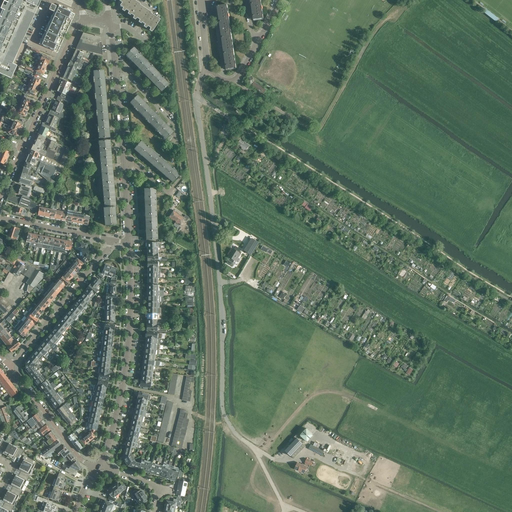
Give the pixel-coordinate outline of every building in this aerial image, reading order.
[(5,0),(5,1),(4,1),(0,9),(1,9),(0,12),(0,73),(11,79),(17,66),(13,64),(26,34),(41,0),(5,0)] [(137,5),(128,0),(124,0),(122,4),(120,6),(131,14),(130,15),(145,24),(144,25),(153,31),(159,22),(147,15),(148,14),(145,12),(136,6),(137,5)] [(251,4),(252,8),(253,20),(263,19),(262,12),(261,3),(251,4)] [(51,4),(49,10),(53,12),(52,16),(39,44),(41,45),(54,51),(57,44),(56,44),(59,38),(60,38),(61,35),(62,32),(64,28),(63,28),(65,25),(65,26),(67,22),(66,22),(67,19),(68,19),(70,16),(71,13),(72,12),(63,8),(58,6),(58,7),(56,7),(51,4)] [(217,6),(219,22),(229,21),(227,5),(217,6)] [(488,10),(486,14),(497,21),(499,18),(488,10)] [(232,36),(229,21),(219,22),(222,38),(232,36)] [(82,51),(88,52),(102,55),(102,56),(101,37),(100,37),(100,38),(96,36),(94,36),(86,34),(83,33),(80,39),(76,49),(82,51)] [(222,38),(222,42),(224,54),(234,52),(232,36),(222,38)] [(39,60),(47,64),(48,65),(48,63),(50,63),(50,61),(50,60),(50,59),(43,56),(43,55),(40,54),(39,53),(40,51),(31,47),(30,50),(37,53),(36,55),(38,56),(37,59),(38,60),(39,60)] [(126,55),(131,60),(131,61),(132,62),(133,62),(138,67),(145,61),(141,56),(142,56),(138,52),(137,53),(133,48),(126,55)] [(236,68),(234,52),(224,54),(226,69),(236,68)] [(73,56),(73,57),(83,61),(88,64),(89,62),(81,58),(82,57),(74,53),(74,54),(73,53),(73,55),(73,56)] [(36,61),(35,65),(46,70),(47,67),(46,66),(47,64),(39,60),(38,62),(36,61)] [(70,62),(69,64),(84,70),(85,68),(78,65),(79,64),(71,60),(71,61),(70,60),(69,62),(70,62)] [(144,74),(150,79),(157,73),(153,68),(150,64),(149,65),(145,61),(138,67),(143,72),(143,73),(144,74)] [(68,66),(68,67),(76,71),(76,70),(76,69),(83,72),(84,70),(69,64),(69,65),(68,65),(67,66),(68,66)] [(46,70),(35,65),(33,68),(35,69),(34,71),(43,74),(44,74),(46,70)] [(68,67),(66,70),(82,78),(84,74),(76,70),(76,71),(68,67)] [(66,70),(64,74),(81,81),(82,78),(66,70)] [(95,88),(105,88),(104,80),(105,80),(105,78),(104,78),(103,71),(94,72),(94,78),(93,78),(94,83),(95,83),(95,88)] [(157,73),(150,79),(155,84),(154,85),(156,86),(161,91),(168,85),(164,81),(165,80),(161,76),(161,77),(157,73)] [(64,74),(63,77),(71,81),(75,82),(75,83),(79,85),(81,81),(64,74)] [(30,81),(38,85),(39,85),(40,83),(39,82),(40,80),(32,76),(30,81)] [(62,80),(60,86),(69,90),(68,92),(78,96),(81,97),(83,93),(79,91),(79,90),(70,86),(72,84),(62,80)] [(38,85),(30,81),(27,86),(36,90),(37,88),(37,87),(38,85)] [(251,87),(268,97),(271,93),(254,82),(251,87)] [(36,90),(27,86),(25,92),(34,95),(35,95),(36,93),(35,93),(36,90)] [(59,97),(67,102),(69,103),(70,104),(72,105),(74,107),(76,108),(79,102),(76,100),(66,95),(68,92),(69,90),(60,86),(59,87),(59,86),(57,90),(58,90),(57,91),(61,93),(59,97)] [(97,105),(106,104),(106,97),(106,95),(105,88),(95,88),(96,94),(95,94),(95,99),(96,99),(97,105)] [(142,115),(149,108),(144,103),(143,101),(142,101),(137,96),(130,103),(134,107),(133,108),(137,111),(138,111),(142,115)] [(21,103),(29,106),(30,106),(31,106),(31,104),(32,101),(23,97),(21,103)] [(49,112),(61,117),(62,118),(63,116),(63,115),(63,114),(62,113),(61,113),(65,105),(56,101),(52,110),(51,110),(49,112)] [(19,108),(27,111),(28,111),(29,109),(28,109),(29,106),(21,103),(19,108)] [(107,112),(106,104),(97,105),(97,111),(96,111),(97,116),(98,116),(98,122),(108,121),(107,114),(108,114),(107,112)] [(19,108),(15,106),(14,108),(11,106),(9,110),(15,113),(15,112),(24,116),(25,116),(26,116),(26,114),(27,111),(19,108)] [(154,127),(161,120),(156,115),(154,113),(149,108),(142,115),(146,119),(145,120),(149,124),(150,123),(154,127)] [(50,112),(44,124),(56,129),(61,117),(50,112)] [(10,120),(8,126),(9,127),(19,131),(19,130),(20,130),(21,129),(21,128),(21,125),(10,120)] [(166,125),(161,120),(154,127),(158,131),(157,132),(160,135),(161,135),(166,139),(172,132),(167,127),(168,127),(166,125)] [(109,128),(108,128),(108,121),(98,122),(99,128),(98,128),(98,133),(99,133),(100,139),(109,138),(109,130),(109,128)] [(43,123),(41,126),(49,130),(55,133),(56,129),(43,123)] [(46,136),(49,130),(41,126),(38,134),(46,138),(51,141),(51,140),(55,142),(56,141),(55,140),(47,136),(46,136)] [(19,131),(9,127),(8,129),(10,130),(8,133),(16,136),(17,136),(19,131)] [(36,137),(31,150),(52,160),(56,152),(58,153),(60,149),(59,148),(60,147),(58,147),(60,144),(55,142),(51,140),(51,141),(46,152),(44,151),(46,147),(43,145),(44,145),(43,144),(46,138),(38,134),(37,137),(36,137)] [(245,144),(240,140),(237,144),(242,148),(241,149),(244,150),(247,146),(245,144)] [(99,142),(100,159),(111,158),(110,151),(111,150),(110,148),(109,141),(99,142)] [(134,149),(139,154),(140,154),(140,155),(141,156),(142,156),(147,160),(153,153),(149,149),(150,148),(146,145),(145,146),(141,142),(134,149)] [(0,155),(7,159),(7,158),(8,158),(9,155),(9,154),(8,152),(5,151),(1,149),(0,148),(0,155)] [(28,155),(37,159),(39,154),(31,150),(28,155)] [(154,167),(160,171),(166,164),(162,160),(162,159),(159,156),(158,157),(153,153),(147,160),(153,165),(152,165),(154,167)] [(43,161),(37,159),(28,155),(25,162),(31,165),(30,167),(33,169),(40,175),(50,183),(57,168),(43,161)] [(45,156),(43,161),(57,168),(62,170),(65,165),(60,163),(45,156)] [(100,159),(102,175),(112,174),(112,167),(112,165),(111,165),(111,158),(100,159)] [(32,173),(33,169),(30,167),(31,165),(25,162),(23,168),(24,168),(29,169),(28,172),(31,172),(32,173)] [(166,164),(160,171),(165,176),(167,178),(167,177),(173,182),(179,175),(174,171),(175,170),(171,167),(171,168),(166,164)] [(33,182),(34,180),(30,179),(31,176),(29,176),(22,173),(20,178),(33,182)] [(102,175),(103,192),(114,191),(113,184),(114,184),(113,181),(112,174),(102,175)] [(35,183),(33,182),(20,178),(18,183),(19,183),(18,183),(29,187),(30,184),(34,185),(35,183)] [(22,197),(31,200),(31,199),(29,198),(29,197),(31,190),(18,185),(15,193),(20,195),(21,195),(23,196),(22,197)] [(144,189),(145,197),(144,197),(144,199),(145,199),(145,206),(156,206),(155,189),(144,189)] [(114,191),(103,192),(105,208),(110,208),(110,209),(114,208),(115,208),(115,201),(115,198),(114,198),(114,191)] [(30,202),(31,200),(22,197),(21,198),(20,198),(17,198),(9,195),(6,200),(28,208),(34,210),(36,211),(38,206),(36,205),(36,204),(30,202)] [(310,211),(313,207),(304,202),(302,205),(310,211)] [(145,216),(146,223),(156,222),(156,206),(145,206),(145,213),(145,216)] [(21,215),(24,216),(27,217),(28,214),(25,213),(26,211),(23,210),(23,209),(17,208),(16,212),(21,214),(21,215)] [(115,215),(114,208),(110,209),(110,208),(105,208),(104,208),(105,226),(116,225),(115,217),(116,217),(115,215)] [(185,219),(185,218),(173,210),(170,215),(166,213),(164,215),(168,218),(177,224),(178,225),(177,225),(178,226),(176,229),(175,231),(179,235),(183,229),(179,226),(180,226),(184,220),(185,220),(185,219)] [(156,222),(146,223),(146,230),(145,230),(146,233),(146,240),(148,240),(155,239),(157,239),(156,222)] [(258,243),(251,239),(244,251),(250,255),(258,243)] [(79,248),(80,252),(88,251),(88,250),(88,248),(87,248),(87,247),(87,244),(79,243),(79,248)] [(234,262),(235,262),(240,254),(238,252),(239,251),(235,248),(234,250),(233,250),(229,257),(230,258),(228,260),(233,263),(234,262)] [(88,252),(88,251),(80,252),(81,258),(82,259),(81,261),(84,264),(88,258),(88,255),(89,254),(88,252)] [(1,252),(0,254),(0,260),(2,262),(4,263),(5,261),(13,265),(17,259),(12,256),(11,258),(1,252)] [(77,259),(73,263),(80,269),(82,267),(81,267),(83,264),(77,259)] [(79,271),(80,269),(73,263),(70,267),(76,273),(78,271),(79,271)] [(24,266),(21,271),(20,273),(29,278),(26,283),(28,285),(27,291),(26,291),(29,293),(32,290),(34,288),(36,286),(46,276),(26,264),(24,266)] [(100,273),(99,274),(103,277),(104,274),(108,275),(111,267),(110,267),(110,266),(108,266),(106,265),(106,266),(105,267),(104,270),(101,269),(99,273),(100,273)] [(21,271),(14,266),(13,268),(16,269),(12,274),(14,275),(17,277),(20,273),(21,271)] [(74,275),(76,273),(70,267),(66,272),(73,278),(75,276),(74,275)] [(111,267),(108,275),(112,277),(111,280),(111,283),(116,284),(116,280),(115,280),(117,276),(114,275),(115,271),(115,269),(114,268),(113,268),(112,267),(111,267)] [(66,272),(63,276),(69,281),(71,279),(72,279),(73,278),(66,272)] [(70,282),(69,281),(63,276),(59,280),(65,285),(66,286),(67,285),(68,284),(70,282)] [(95,288),(99,284),(100,284),(102,282),(99,279),(98,280),(96,278),(95,279),(94,280),(94,281),(91,285),(90,285),(95,288)] [(58,280),(55,284),(62,290),(63,288),(63,287),(65,285),(59,280),(59,281),(58,280)] [(62,290),(55,284),(53,282),(49,287),(58,294),(60,291),(62,290)] [(115,295),(115,294),(115,290),(116,289),(116,287),(115,287),(115,286),(113,286),(113,284),(106,284),(106,288),(106,294),(107,294),(115,295)] [(87,289),(94,295),(95,293),(95,292),(97,290),(95,288),(90,285),(91,285),(90,285),(89,285),(88,286),(88,287),(87,289)] [(45,290),(55,298),(56,297),(56,296),(58,294),(49,287),(49,286),(45,290)] [(85,291),(83,293),(91,300),(93,298),(92,297),(94,295),(87,289),(86,289),(85,291)] [(53,300),(55,298),(45,290),(42,295),(44,297),(51,302),(52,300),(53,300)] [(80,297),(87,303),(89,301),(90,302),(91,300),(83,293),(82,295),(81,295),(80,296),(80,297)] [(49,304),(51,302),(44,297),(41,301),(48,307),(49,305),(49,304)] [(78,300),(76,302),(84,308),(86,306),(85,305),(87,303),(80,297),(80,298),(79,298),(78,299),(78,300)] [(46,308),(48,307),(41,301),(37,305),(44,310),(45,308),(46,308)] [(84,308),(76,302),(75,303),(74,303),(73,305),(73,306),(82,313),(86,309),(84,308)] [(37,305),(34,309),(41,315),(42,313),(44,310),(37,305)] [(82,313),(73,306),(72,306),(71,307),(71,308),(69,310),(76,316),(79,319),(83,314),(82,313)] [(41,315),(34,309),(32,308),(28,312),(37,319),(38,317),(39,317),(41,315)] [(322,319),(323,319),(321,321),(323,322),(324,320),(325,320),(327,316),(328,315),(329,314),(328,314),(331,310),(329,309),(326,313),(325,313),(324,316),(322,315),(321,317),(323,318),(322,319)] [(74,318),(76,316),(69,310),(68,310),(67,312),(66,314),(73,320),(74,321),(75,322),(77,320),(74,318)] [(37,319),(28,312),(24,316),(34,324),(34,325),(36,323),(36,322),(37,321),(38,320),(37,319)] [(62,319),(70,325),(74,321),(73,320),(66,314),(66,315),(65,315),(64,316),(64,317),(62,319)] [(32,326),(34,324),(24,316),(21,320),(31,329),(32,327),(32,326)] [(58,323),(58,324),(65,329),(67,327),(68,328),(70,325),(62,319),(60,321),(59,321),(58,323)] [(18,325),(27,332),(28,330),(29,330),(31,329),(21,320),(18,325)] [(55,328),(54,328),(61,334),(63,331),(64,332),(66,330),(65,329),(58,324),(57,325),(56,326),(55,327),(55,328)] [(25,334),(27,332),(18,325),(14,329),(16,331),(23,337),(23,336),(24,336),(25,335),(25,334)] [(61,335),(61,334),(54,328),(52,331),(51,331),(50,332),(50,333),(60,341),(64,337),(61,335)] [(3,342),(4,343),(11,338),(8,333),(1,339),(3,341),(3,342)] [(57,346),(60,341),(50,333),(49,335),(48,335),(47,336),(47,337),(57,346)] [(6,345),(8,347),(14,342),(17,340),(15,339),(13,341),(12,338),(13,338),(12,337),(11,338),(4,343),(5,345),(6,345)] [(43,341),(43,342),(54,351),(58,346),(57,346),(47,337),(45,339),(44,339),(43,341)] [(20,345),(17,340),(14,342),(8,347),(7,348),(11,352),(20,345)] [(51,355),(54,351),(43,342),(42,343),(41,343),(40,345),(40,346),(47,352),(47,351),(47,352),(51,355)] [(47,352),(40,346),(38,348),(37,348),(36,349),(36,350),(43,356),(45,353),(46,354),(47,352),(47,351),(47,352)] [(39,360),(43,356),(36,350),(35,350),(34,352),(34,353),(32,354),(39,360)] [(36,365),(39,360),(32,354),(32,355),(31,355),(30,356),(30,357),(29,359),(36,365)] [(25,363),(25,366),(34,366),(36,367),(37,366),(36,365),(29,359),(28,359),(26,362),(25,363)] [(35,367),(36,367),(34,366),(25,366),(25,370),(26,371),(28,374),(28,373),(30,376),(37,371),(39,369),(39,368),(35,367)] [(41,375),(37,371),(30,376),(32,378),(32,379),(33,380),(34,381),(41,375)] [(45,380),(41,375),(34,381),(35,383),(35,384),(37,385),(38,386),(45,380)] [(2,385),(5,389),(11,383),(8,379),(1,384),(2,385)] [(42,391),(50,385),(46,380),(38,386),(40,388),(40,389),(41,390),(42,391)] [(8,394),(8,393),(15,388),(11,383),(5,389),(7,392),(5,394),(7,395),(8,394)] [(45,395),(53,389),(51,386),(53,385),(52,383),(50,385),(42,391),(43,393),(44,395),(45,395)] [(48,399),(49,400),(56,394),(54,392),(59,387),(58,385),(53,389),(45,395),(47,397),(47,398),(48,399)] [(11,397),(18,392),(15,388),(8,393),(8,394),(11,397)] [(93,390),(92,396),(104,398),(105,396),(104,395),(105,393),(93,390)] [(52,404),(59,398),(57,396),(58,395),(57,393),(56,394),(49,400),(50,401),(50,402),(51,404),(52,404)] [(137,398),(138,398),(146,401),(148,401),(149,398),(148,398),(149,395),(139,393),(138,395),(137,397),(137,398)] [(91,401),(92,401),(102,404),(102,403),(103,403),(103,401),(104,398),(92,396),(91,401)] [(59,398),(52,404),(54,406),(54,407),(55,408),(56,408),(63,403),(61,400),(62,400),(60,398),(59,398)] [(57,410),(61,415),(68,409),(64,404),(57,410)] [(16,418),(17,417),(19,419),(22,417),(20,414),(23,412),(21,410),(23,409),(21,406),(19,407),(13,411),(11,413),(13,416),(14,416),(16,418)] [(61,415),(65,420),(72,414),(68,409),(61,415)] [(24,413),(23,412),(20,414),(22,417),(19,419),(21,421),(20,422),(21,423),(28,418),(26,416),(28,415),(25,412),(24,413)] [(28,427),(30,429),(43,420),(38,413),(23,424),(26,428),(28,427)] [(76,419),(72,414),(65,420),(68,425),(69,424),(71,426),(76,423),(74,420),(76,419)] [(43,420),(30,429),(29,430),(30,432),(33,430),(34,432),(46,423),(43,420)] [(51,430),(49,427),(46,424),(39,430),(40,432),(42,434),(43,436),(51,430)] [(300,435),(307,441),(314,434),(307,428),(300,435)] [(84,434),(86,436),(90,441),(95,437),(94,435),(95,430),(89,429),(89,430),(84,434)] [(20,438),(14,431),(14,430),(8,434),(17,440),(20,438)] [(55,435),(52,431),(45,436),(47,438),(42,442),(43,444),(45,443),(55,435)] [(75,433),(80,440),(84,445),(90,441),(86,436),(83,438),(77,431),(75,433)] [(68,437),(73,444),(79,440),(73,433),(68,437)] [(49,445),(58,439),(55,435),(45,443),(46,445),(48,444),(49,445)] [(305,447),(302,444),(297,439),(285,451),(290,456),(291,456),(294,459),(305,447)] [(84,447),(79,440),(73,444),(78,451),(84,447)] [(6,441),(1,450),(4,451),(2,454),(7,456),(7,457),(13,445),(13,446),(8,444),(9,443),(6,441)] [(42,452),(46,456),(45,457),(45,458),(47,456),(46,455),(53,451),(60,445),(57,441),(45,450),(42,448),(39,450),(41,453),(42,452)] [(322,456),(324,452),(327,445),(322,442),(321,444),(315,441),(312,445),(311,444),(308,449),(322,456)] [(13,445),(7,457),(8,456),(13,459),(14,457),(17,458),(18,455),(21,456),(24,451),(18,448),(13,446),(13,445)] [(70,453),(63,445),(56,451),(57,453),(56,454),(58,456),(59,455),(62,459),(70,453)] [(123,457),(124,459),(131,455),(130,452),(131,449),(125,447),(125,448),(124,450),(125,451),(123,457)] [(70,453),(62,459),(60,461),(61,462),(63,461),(65,464),(68,461),(69,462),(71,461),(73,463),(76,461),(70,453)] [(126,464),(127,464),(134,460),(131,455),(124,459),(124,460),(125,462),(126,463),(126,464)] [(148,472),(149,472),(151,464),(149,463),(149,462),(148,462),(150,456),(148,456),(146,461),(143,471),(146,471),(146,472),(148,473),(148,472)] [(20,464),(33,470),(32,470),(34,465),(35,465),(37,462),(28,458),(26,460),(24,459),(21,464),(20,464)] [(304,473),(306,469),(308,470),(310,465),(311,466),(313,462),(307,459),(305,463),(306,463),(304,466),(297,463),(295,469),(304,473)] [(138,469),(140,463),(135,462),(134,460),(127,464),(128,466),(134,468),(136,469),(137,469),(138,469)] [(141,470),(143,471),(146,461),(144,460),(144,461),(141,460),(140,463),(138,469),(139,469),(139,470),(141,470)] [(67,465),(70,467),(77,471),(81,468),(76,462),(73,464),(71,462),(69,464),(67,465)] [(21,471),(20,473),(29,478),(30,475),(29,475),(32,470),(33,470),(20,464),(21,465),(19,470),(21,471)] [(152,473),(154,474),(157,465),(155,464),(154,465),(151,464),(149,472),(149,473),(151,474),(152,473)] [(162,477),(164,478),(168,465),(166,464),(165,465),(163,464),(162,467),(159,476),(160,476),(160,477),(162,477)] [(169,479),(170,479),(174,467),(168,465),(164,478),(167,478),(167,479),(169,479)] [(77,471),(70,467),(69,469),(66,468),(65,470),(74,475),(75,476),(76,475),(77,472),(77,471)] [(175,481),(178,471),(179,469),(174,467),(170,479),(170,480),(172,481),(173,480),(175,481)] [(63,490),(64,490),(66,487),(64,486),(67,480),(66,479),(66,480),(64,479),(65,476),(59,472),(56,480),(54,479),(52,486),(54,486),(61,489),(62,489),(62,490),(63,490)] [(12,479),(25,486),(24,485),(26,481),(27,481),(29,478),(20,473),(18,476),(16,475),(14,480),(12,479)] [(13,486),(12,489),(21,493),(22,490),(21,490),(24,485),(25,486),(12,479),(13,480),(11,485),(13,486)] [(179,481),(177,490),(176,495),(184,496),(187,482),(187,480),(186,480),(184,479),(183,480),(183,482),(179,481)] [(115,484),(112,486),(118,494),(121,492),(125,489),(126,487),(123,487),(122,487),(119,483),(118,484),(117,483),(116,484),(115,484)] [(54,486),(52,492),(50,491),(47,498),(58,502),(58,503),(58,502),(60,503),(61,499),(59,499),(62,492),(61,492),(59,492),(61,489),(54,486)] [(118,494),(112,486),(109,488),(109,489),(108,490),(108,491),(107,492),(111,496),(112,496),(114,498),(116,496),(115,496),(118,494)] [(4,495),(17,501),(16,501),(18,496),(19,496),(21,493),(12,489),(10,491),(8,490),(6,495),(5,495),(4,495)] [(135,500),(145,495),(144,494),(145,494),(144,492),(143,492),(141,492),(140,491),(134,494),(135,496),(133,497),(135,500)] [(5,502),(4,504),(13,509),(14,506),(13,505),(16,501),(17,501),(4,495),(5,496),(3,501),(5,502)] [(145,495),(135,500),(137,504),(139,503),(140,505),(146,501),(145,499),(147,498),(146,498),(147,497),(146,495),(145,495)] [(43,511),(45,511),(53,511),(54,511),(55,511),(57,506),(51,505),(52,502),(42,498),(38,496),(36,500),(43,503),(42,506),(45,507),(44,508),(45,508),(43,511)] [(174,509),(175,506),(178,506),(180,505),(180,503),(181,503),(180,503),(181,499),(177,498),(177,500),(173,500),(173,502),(167,501),(166,504),(165,504),(165,506),(166,507),(165,507),(174,509)] [(101,506),(110,510),(112,507),(113,507),(114,505),(104,501),(103,503),(101,506)]
